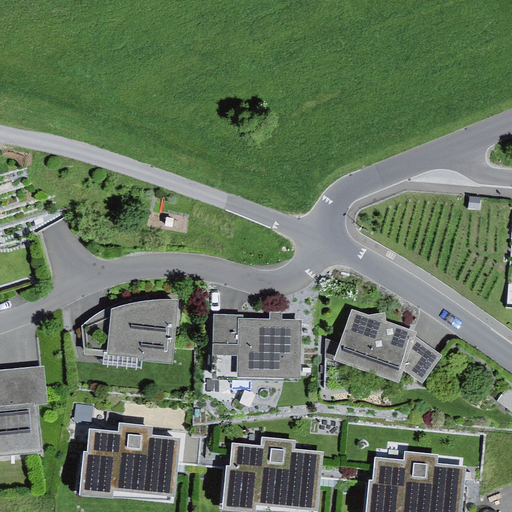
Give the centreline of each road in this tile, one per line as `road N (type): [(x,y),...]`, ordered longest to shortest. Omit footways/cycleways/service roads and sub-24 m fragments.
road 1 (residential): [(320,241),(299,278),(270,284),(146,268),(110,274),(0,322)]
road 2 (residential): [(320,241),(78,151),(0,132)]
road 3 (unclassified): [(320,241),(341,197),(511,126)]
road 4 (residential): [(511,359),(320,241)]
